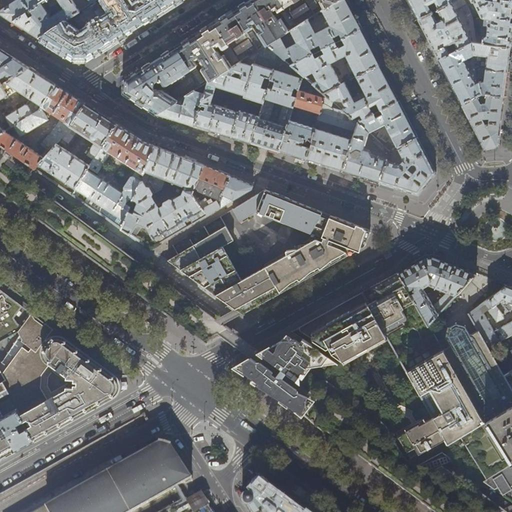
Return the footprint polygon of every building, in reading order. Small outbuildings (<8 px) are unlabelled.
[(17,0),(0,11),(0,13),(9,19),(28,31),(39,38),(51,29),(91,3),(88,0),(87,0),(85,2),(83,0),(76,0),(73,2),(72,0),(17,0)] [(139,27),(121,0),(95,0),(91,3),(51,29),(39,38),(55,48),(74,60),(87,61),(111,45),(139,27)] [(181,0),(121,0),(139,27),(167,9),(181,0)] [(268,44),(277,39),(252,0),(251,0),(244,5),(233,11),(258,50),(268,44)] [(291,30),(296,26),(279,0),(252,0),(277,39),(280,37),(291,30)] [(352,12),(346,0),(338,0),(323,10),(331,25),(315,34),(307,19),(296,26),(291,30),(297,43),(287,49),(280,37),(277,39),(268,44),(278,54),(291,65),(361,29),(352,12)] [(307,19),(315,15),(305,0),(279,0),(296,26),(307,19)] [(338,0),(305,0),(315,15),(323,10),(338,0)] [(450,0),(408,0),(418,19),(451,3),(450,0)] [(511,30),(511,0),(463,0),(464,0),(469,0),(471,3),(473,3),(480,18),(488,19),(486,35),(482,38),(476,37),(477,43),(510,47),(511,30)] [(427,37),(439,60),(472,43),(451,3),(418,19),(427,37)] [(224,18),(215,23),(239,62),(258,50),(233,11),(224,18)] [(221,74),(239,62),(215,23),(206,29),(196,35),(221,74)] [(370,46),(361,29),(291,65),(303,75),(304,77),(313,72),(318,81),(312,83),(319,89),(324,93),(342,84),(331,63),(346,55),(349,61),(348,62),(348,64),(348,65),(347,66),(351,74),(355,72),(357,76),(379,64),(370,46)] [(207,82),(221,74),(196,35),(186,41),(177,47),(202,86),(207,82)] [(472,43),(439,60),(450,81),(462,104),(477,97),(482,94),(480,82),(476,84),(469,71),(472,69),(466,59),(475,55),(472,43)] [(477,43),(472,43),(475,55),(487,57),(486,63),(476,62),(477,68),(507,72),(508,59),(510,47),(477,43)] [(268,44),(258,50),(239,62),(221,74),(207,82),(204,94),(194,125),(220,133),(251,143),(259,117),(239,110),(238,111),(210,103),(215,87),(243,95),(243,97),(263,104),(278,54),(268,44)] [(202,86),(177,47),(152,63),(124,81),(125,93),(130,97),(149,109),(157,114),(194,91),(202,86)] [(0,67),(14,58),(9,54),(0,48),(0,67)] [(291,65),(278,54),(263,104),(259,117),(251,143),(266,147),(279,151),(289,120),(294,106),(298,90),(299,88),(303,75),(291,65)] [(22,63),(14,58),(0,67),(0,85),(2,84),(0,80),(0,78),(6,75),(9,80),(29,67),(22,63)] [(388,81),(379,64),(357,76),(368,96),(355,103),(345,83),(342,84),(324,93),(325,95),(333,102),(340,98),(346,108),(342,109),(353,119),(360,115),(362,120),(398,101),(388,81)] [(43,77),(29,67),(9,80),(2,84),(0,85),(0,133),(4,131),(5,130),(0,127),(0,99),(7,95),(3,89),(10,85),(35,101),(29,105),(25,105),(7,115),(6,119),(11,127),(14,125),(39,110),(40,108),(41,106),(56,85),(43,77)] [(507,72),(477,68),(480,82),(482,94),(486,95),(503,97),(505,84),(507,72)] [(311,83),(304,77),(303,75),(299,88),(306,90),(311,83)] [(72,95),(56,85),(41,106),(61,118),(42,146),(47,150),(42,156),(4,131),(0,133),(0,143),(35,168),(39,165),(57,144),(59,142),(85,103),(72,95)] [(325,95),(324,93),(319,89),(317,96),(311,94),(312,91),(309,90),(308,93),(298,90),(294,106),(320,114),(325,95)] [(204,94),(194,91),(157,114),(176,120),(194,125),(204,94)] [(342,109),(333,102),(325,95),(320,114),(315,128),(306,160),(323,165),(343,171),(352,140),(330,133),(333,124),(355,131),(357,123),(353,119),(342,109)] [(497,146),(503,97),(486,95),(485,104),(483,104),(482,102),(480,103),(477,97),(462,104),(472,123),(485,148),(491,147),(497,146)] [(406,116),(398,101),(362,120),(357,123),(368,132),(369,133),(385,125),(397,147),(398,147),(417,137),(406,116)] [(103,115),(85,103),(59,142),(65,145),(67,143),(68,144),(77,131),(95,142),(87,155),(94,160),(117,124),(103,115)] [(48,119),(40,108),(39,110),(14,125),(20,136),(48,119)] [(315,128),(289,120),(279,151),(291,155),(306,160),(315,128)] [(357,123),(355,131),(352,140),(343,171),(365,178),(379,182),(380,182),(386,161),(387,160),(380,158),(381,154),(364,148),(368,132),(357,123)] [(136,136),(117,124),(94,160),(90,166),(95,169),(97,168),(108,151),(139,171),(138,173),(136,172),(133,176),(132,175),(125,187),(125,189),(123,193),(87,170),(75,189),(72,193),(122,228),(155,146),(145,142),(136,136)] [(425,153),(417,137),(398,147),(403,157),(403,161),(400,164),(397,165),(386,161),(380,182),(396,187),(418,194),(425,186),(432,178),(436,173),(425,153)] [(0,190),(22,207),(34,216),(37,219),(37,218),(48,227),(70,243),(96,261),(115,275),(120,280),(141,295),(166,313),(190,331),(201,340),(206,344),(207,344),(215,339),(220,337),(226,334),(230,332),(232,331),(51,197),(60,185),(35,168),(0,143),(0,190)] [(90,166),(57,144),(39,165),(75,189),(87,170),(90,166)] [(122,228),(122,229),(131,235),(138,225),(147,228),(157,245),(164,241),(197,221),(207,215),(198,202),(192,193),(195,186),(204,165),(178,155),(155,146),(122,228)] [(216,170),(204,165),(195,186),(218,195),(216,200),(212,201),(211,197),(206,200),(205,198),(198,202),(207,215),(209,213),(220,207),(218,205),(230,175),(216,170)] [(242,180),(230,175),(218,205),(220,207),(232,200),(251,188),(253,185),(242,180)] [(266,300),(288,288),(316,273),(341,259),(357,250),(364,246),(370,231),(353,224),(332,216),(318,210),(294,201),(288,198),(275,193),(265,189),(250,198),(233,209),(240,221),(257,211),(314,233),(312,239),(311,241),(299,248),(288,250),(287,255),(241,280),(222,246),(233,240),(226,226),(188,248),(175,255),(167,260),(235,309),(244,304),(250,301),(254,307),(266,300)] [(451,263),(433,256),(426,257),(415,263),(398,272),(414,300),(428,325),(476,273),(473,272),(470,271),(451,263)] [(414,300),(398,272),(391,276),(380,282),(362,292),(384,332),(407,318),(401,307),(414,300)] [(465,290),(468,296),(479,289),(475,283),(465,290)] [(488,299),(493,306),(496,304),(503,313),(504,313),(511,308),(511,287),(506,285),(488,299)] [(0,289),(0,402),(11,397),(11,398),(12,397),(3,381),(6,380),(3,373),(0,368),(0,341),(19,332),(23,340),(22,341),(25,343),(36,351),(53,329),(49,326),(46,323),(44,327),(34,320),(33,314),(32,313),(23,326),(14,321),(14,317),(22,306),(10,297),(0,289)] [(344,360),(387,336),(384,332),(362,292),(343,303),(305,324),(299,327),(301,331),(326,347),(329,345),(333,351),(344,360)] [(504,318),(503,313),(496,304),(493,306),(488,299),(483,302),(497,321),(504,318)] [(511,320),(494,331),(480,305),(470,313),(469,313),(479,331),(488,347),(511,334),(511,320)] [(511,405),(511,389),(504,375),(488,347),(479,331),(472,335),(467,326),(457,323),(446,328),(444,338),(438,341),(438,342),(402,363),(433,418),(445,439),(448,445),(461,437),(482,424),(511,405)] [(61,335),(53,329),(36,351),(25,343),(3,373),(6,380),(3,381),(12,397),(11,398),(16,408),(34,441),(43,436),(69,422),(92,409),(117,395),(119,392),(121,389),(121,387),(121,384),(120,383),(119,379),(117,377),(109,370),(103,366),(74,344),(61,335)] [(329,356),(320,350),(293,332),(293,331),(282,340),(266,349),(261,352),(260,352),(300,379),(300,376),(310,363),(318,361),(323,365),(329,356)] [(256,354),(251,357),(307,399),(305,383),(300,379),(260,352),(256,354)] [(303,415),(303,413),(304,410),(305,407),(306,404),(307,401),(307,399),(251,357),(250,358),(245,361),(236,366),(238,367),(260,383),(262,382),(288,401),(292,405),(301,413),(303,416),(303,415)] [(505,511),(501,509),(442,465),(425,474),(415,467),(406,461),(384,422),(326,379),(305,383),(307,399),(307,401),(306,404),(305,407),(304,410),(303,413),(303,415),(328,433),(390,480),(433,511),(505,511)] [(511,405),(482,424),(507,466),(511,462),(511,405)] [(34,441),(16,408),(3,415),(0,409),(0,421),(16,451),(24,447),(34,441)] [(419,454),(445,439),(433,418),(398,437),(407,454),(416,449),(419,454)] [(0,460),(6,457),(16,451),(0,421),(0,460)] [(507,466),(482,424),(461,437),(485,479),(496,472),(507,466)] [(36,511),(129,511),(191,477),(178,457),(171,445),(160,443),(36,511)] [(511,462),(507,466),(496,472),(511,498),(511,462)] [(299,511),(298,511),(260,483),(242,500),(249,511),(299,511)]
